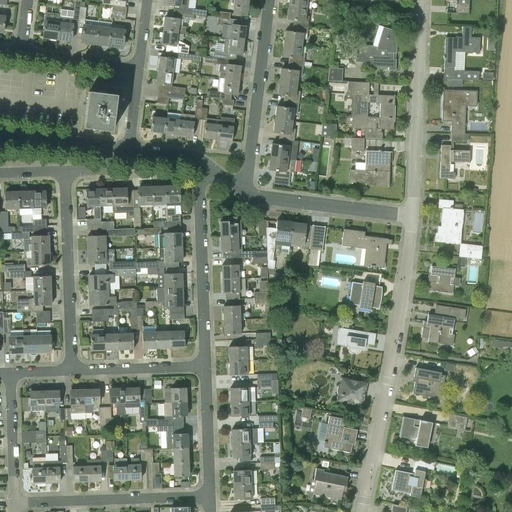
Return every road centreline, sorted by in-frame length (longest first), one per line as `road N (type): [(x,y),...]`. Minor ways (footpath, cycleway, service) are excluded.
road 1 (residential): [(358,511),(412,213)]
road 2 (residential): [(412,213),(421,0)]
road 3 (residential): [(210,362),(206,165)]
road 4 (residential): [(17,498),(213,491)]
road 5 (residential): [(72,366),(68,172)]
road 6 (residential): [(246,183),(269,0)]
road 7 (residential): [(412,213),(276,199),(246,183)]
road 8 (residential): [(72,366),(210,362)]
road 9 (residential): [(17,498),(11,367)]
road 10 (residential): [(213,491),(210,362)]
road 11 (residential): [(143,69),(23,56)]
